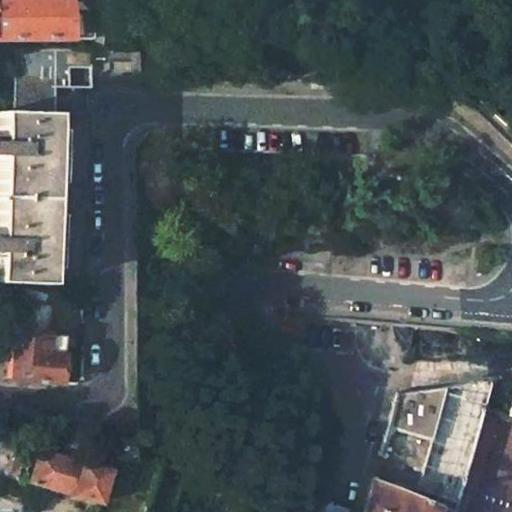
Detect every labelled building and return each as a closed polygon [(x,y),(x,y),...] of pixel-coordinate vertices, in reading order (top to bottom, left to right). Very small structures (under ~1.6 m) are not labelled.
[(0,0),(0,38),(90,39),(91,0),(0,0)] [(14,49),(0,48),(0,70),(14,71),(14,64),(14,49)] [(90,49),(14,49),(14,64),(14,71),(0,70),(0,109),(12,110),(51,112),(52,112),(87,114),(88,88),(89,64),(90,49)] [(0,282),(16,284),(46,286),(52,112),(51,112),(12,110),(0,109),(0,282)] [(44,334),(12,332),(9,356),(7,378),(58,383),(61,356),(59,355),(61,337),(44,335),(44,334)] [(427,439),(409,496),(431,506),(443,511),(447,511),(457,484),(455,483),(479,408),(490,376),(480,377),(445,385),(427,439)] [(385,426),(427,439),(445,385),(436,388),(394,393),(385,426)] [(511,394),(502,417),(511,419),(511,394)] [(457,484),(447,511),(509,511),(511,508),(511,419),(502,417),(501,419),(487,412),(479,408),(455,483),(457,484)] [(25,472),(32,449),(0,439),(0,472),(17,478),(19,470),(25,472)] [(107,470),(39,451),(29,482),(98,503),(107,470)] [(429,511),(431,506),(409,496),(369,478),(359,511),(429,511)]
